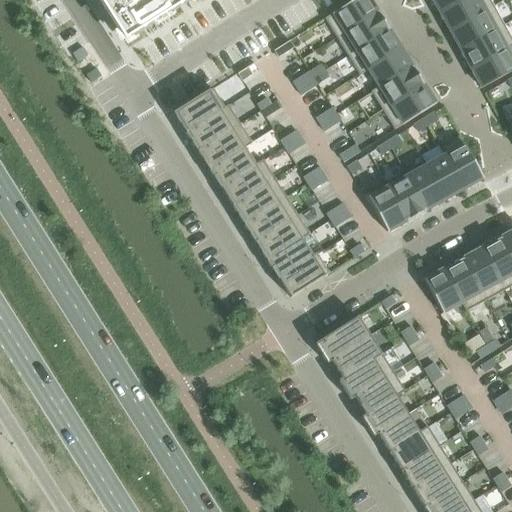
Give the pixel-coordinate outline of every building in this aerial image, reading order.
[(97,0),(122,39),(182,0),(97,0)] [(336,39),(377,13),(368,0),(355,0),(324,20),(336,39)] [(431,0),(439,13),(461,0),(431,0)] [(489,0),(461,0),(439,13),(449,32),(493,7),(489,0)] [(493,7),(449,32),(460,51),(504,26),(493,7)] [(348,57),(389,31),(377,13),(336,39),(348,57)] [(511,41),(504,26),(460,51),(470,70),(511,46),(511,41)] [(359,75),(400,50),(389,31),(348,57),(359,75)] [(289,41),(279,48),(284,56),(294,49),(289,41)] [(511,46),(470,70),(481,89),(511,71),(511,51),(510,48),(511,47),(511,46)] [(371,94),(412,68),(400,50),(359,75),(360,76),(368,71),(378,88),(370,93),(371,94)] [(247,68),(237,75),(242,82),(252,76),(247,68)] [(382,112),(423,86),(412,68),(371,94),(382,112)] [(298,79),(303,85),(313,79),(309,72),(298,79)] [(303,85),(307,92),(317,86),(313,79),(303,85)] [(394,131),(435,105),(423,86),(382,112),(394,131)] [(186,133),(228,107),(228,106),(224,109),(212,90),(174,114),(186,133)] [(256,105),(260,112),(271,106),(266,99),(256,105)] [(260,112),(265,119),(275,112),(271,106),(260,112)] [(198,152),(240,125),(228,107),(186,133),(198,152)] [(321,115),(326,122),(336,116),(332,109),(321,115)] [(433,113),(423,120),(427,126),(437,120),(433,113)] [(326,122),(330,129),(340,122),(336,116),(326,122)] [(423,120),(413,126),(417,133),(427,126),(423,120)] [(209,170),(251,143),(240,125),(198,152),(209,170)] [(279,142),(283,149),(294,142),(289,135),(279,142)] [(397,137),(387,143),(391,150),(401,143),(397,137)] [(483,179),(459,137),(439,148),(463,190),(483,179)] [(283,149),(288,155),(298,149),(294,142),(283,149)] [(254,166),(244,149),(252,144),(251,143),(209,170),(221,188),(263,162),(262,161),(254,166)] [(387,143),(377,149),(381,156),(391,150),(387,143)] [(355,146),(345,152),(349,159),(359,153),(355,146)] [(463,190),(439,148),(438,148),(443,157),(426,166),(424,162),(423,163),(444,201),(463,190)] [(232,207),(274,180),(263,162),(221,188),(232,207)] [(356,162),(346,168),(351,175),(361,169),(356,162)] [(444,201),(423,163),(404,173),(425,211),(444,201)] [(302,178),(306,185),(317,179),(312,172),(302,178)] [(425,211),(404,173),(385,184),(406,222),(425,211)] [(306,185),(311,192),(321,186),(317,179),(306,185)] [(244,225),(286,198),(274,180),(232,207),(244,225)] [(406,222),(385,184),(365,195),(387,233),(406,222)] [(255,243),(297,216),(286,198),(244,225),(255,243)] [(325,215),(329,222),(340,215),(335,209),(325,215)] [(329,222),(334,228),(344,222),(340,215),(329,222)] [(309,235),(297,216),(255,243),(267,261),(309,235)] [(511,232),(500,239),(511,260),(511,232)] [(312,257),(301,241),(309,236),(309,235),(267,261),(278,280),(316,256),(316,255),(312,257)] [(511,260),(500,239),(481,249),(504,291),(511,287),(511,260)] [(359,246),(349,252),(353,259),(363,253),(359,246)] [(481,249),(462,260),(485,302),(504,291),(481,249)] [(290,299),(328,275),(316,256),(278,280),(290,299)] [(462,260),(444,270),(467,312),(485,302),(462,260)] [(444,270),(424,281),(442,315),(461,304),(466,313),(467,312),(444,270)] [(391,297),(381,303),(385,310),(395,304),(391,297)] [(357,318),(314,345),(327,364),(369,337),(357,318)] [(410,328),(400,334),(405,341),(415,334),(410,328)] [(419,341),(415,334),(405,341),(409,348),(419,341)] [(369,337),(327,364),(327,365),(331,362),(342,379),(338,382),(338,383),(381,356),(369,337)] [(500,347),(496,341),(486,347),(490,354),(500,347)] [(486,347),(475,353),(480,360),(490,354),(486,347)] [(381,356),(338,383),(350,401),(392,374),(381,356)] [(495,367),(490,361),(480,367),(485,374),(495,367)] [(433,364),(423,370),(427,377),(438,371),(433,364)] [(438,371),(427,377),(431,384),(442,377),(438,371)] [(392,374),(350,401),(354,399),(365,415),(361,418),(361,419),(404,392),(392,374)] [(404,392),(361,419),(373,437),(407,416),(396,398),(404,393),(404,392)] [(511,399),(511,394),(510,392),(501,397),(500,398),(504,405),(511,399)] [(456,400),(446,407),(451,414),(461,408),(456,400)] [(461,408),(451,414),(455,420),(465,414),(461,408)] [(407,416),(373,437),(373,438),(377,435),(388,453),(427,429),(426,428),(418,433),(407,416)] [(427,429),(388,453),(400,471),(438,447),(427,429)] [(479,437),(469,443),(474,451),(484,444),(479,437)] [(484,444),(474,451),(478,457),(488,451),(484,444)] [(438,447),(400,471),(411,490),(450,465),(438,447)] [(450,465),(411,490),(423,508),(461,484),(450,465)] [(502,474),(492,480),(497,487),(507,481),(502,474)] [(507,481),(497,487),(501,493),(511,487),(507,481)] [(461,484),(423,508),(425,511),(457,511),(473,502),(461,484)] [(479,511),(473,502),(457,511),(479,511)]
